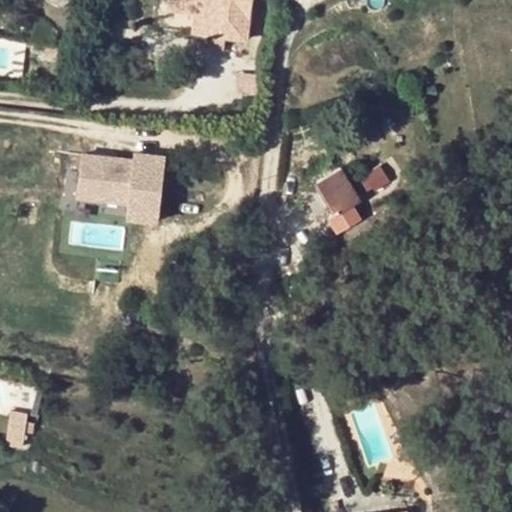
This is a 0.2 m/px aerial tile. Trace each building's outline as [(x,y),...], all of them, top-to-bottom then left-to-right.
[(168,0),(154,0),(151,27),(192,32),(194,14),(167,11),(168,0)] [(253,0),(168,0),(167,11),(194,14),(207,16),(206,36),(248,41),(253,0)] [(207,16),(194,14),(192,32),(192,35),(206,36),(207,16)] [(134,160),(132,176),(163,180),(166,157),(135,153),(134,160)] [(132,176),(134,160),(121,158),(83,154),(79,192),(130,198),(128,217),(158,221),(163,180),(132,176)] [(360,177),(367,194),(391,184),(384,167),(360,177)] [(318,181),(336,213),(359,200),(341,169),(318,181)] [(12,417),(7,441),(24,445),(29,420),(12,417)]
